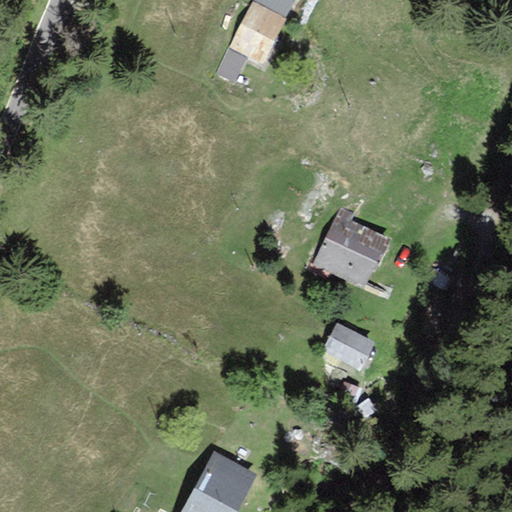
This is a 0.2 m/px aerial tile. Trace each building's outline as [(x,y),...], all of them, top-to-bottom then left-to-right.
[(290,0),(258,0),(284,13),(290,0)] [(284,19),(254,3),(231,48),(261,64),(284,19)] [(354,214),(344,210),(318,262),(362,284),(385,238),(350,221),(354,214)] [(372,343),(339,325),(325,351),(359,369),(372,343)] [(233,511),(254,475),(216,454),(183,511),(233,511)]
